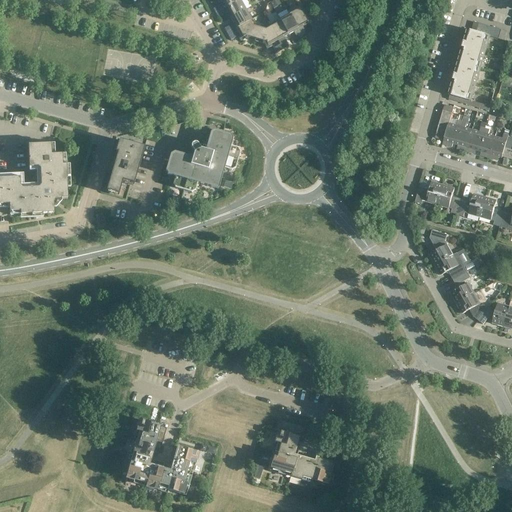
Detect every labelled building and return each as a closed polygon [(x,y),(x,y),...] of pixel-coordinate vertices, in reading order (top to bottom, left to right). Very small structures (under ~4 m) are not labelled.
[(240,0),(239,0),(219,0),(223,6),(219,8),(217,6),(212,8),(215,13),(240,0)] [(245,10),(240,0),(215,13),(218,19),(223,16),(223,15),(227,13),(230,18),(245,10)] [(278,0),(274,0),(270,3),(273,8),(281,4),(278,0)] [(308,24),(299,7),(288,13),(289,14),(303,39),(308,36),(307,33),(305,31),(302,32),(300,28),(308,24)] [(251,20),(245,10),(230,18),(234,26),(230,28),(228,26),(223,28),(226,34),(231,31),(235,28),(249,21),(251,20)] [(303,39),(289,14),(279,20),(288,35),(295,31),(297,35),(295,36),(298,42),(303,39)] [(288,35),(279,20),(269,25),(270,27),(278,41),(280,45),(283,50),(288,47),(285,42),(283,43),(281,39),(288,35)] [(252,26),(249,21),(235,28),(239,35),(237,37),(240,42),(244,40),(243,38),(245,37),(255,40),(258,28),(252,26)] [(474,22),(471,31),(471,32),(487,36),(490,27),(474,22)] [(278,41),(270,27),(265,30),(258,28),(255,40),(265,43),(266,44),(264,45),(266,50),(272,47),(271,45),(278,41)] [(506,32),(490,27),(487,36),(490,37),(504,41),(506,32)] [(471,31),(467,30),(464,42),(461,41),(461,42),(460,47),(459,47),(462,48),(464,43),(469,44),(468,48),(467,51),(466,51),(465,52),(461,51),(458,63),(477,68),(478,63),(482,64),(488,42),(485,41),(486,36),(489,37),(490,37),(487,36),(471,32),(471,31)] [(477,68),(458,63),(454,74),(452,73),(452,74),(451,79),(450,79),(453,80),(455,75),(460,76),(458,83),(456,83),(456,84),(452,83),(448,95),(450,95),(455,97),(460,98),(465,99),(470,101),(471,101),(468,100),(469,95),(473,96),(479,74),(475,73),(477,68)] [(444,140),(449,124),(451,119),(454,108),(445,105),(440,122),(435,138),(444,140)] [(462,122),(451,119),(449,124),(444,140),(443,145),(452,147),(453,143),(456,144),(462,122)] [(466,124),(462,122),(456,144),(458,145),(457,149),(466,152),(472,131),(465,129),(466,124)] [(479,133),(472,131),(466,152),(475,154),(476,150),(479,151),(485,129),(481,128),(479,133)] [(490,130),(485,129),(479,151),(482,152),(480,156),(489,158),(495,138),(488,136),(490,130)] [(170,155),(165,171),(166,171),(167,174),(167,175),(175,177),(173,185),(175,188),(191,193),(191,192),(194,191),(195,191),(197,183),(218,189),(224,168),(231,171),(232,170),(235,168),(237,161),(240,152),(239,152),(237,149),(238,148),(230,146),(233,139),(232,139),(230,136),(230,135),(222,133),(214,130),(214,131),(210,133),(210,132),(207,141),(209,143),(203,146),(202,150),(200,149),(198,146),(197,145),(197,144),(196,143),(195,143),(194,143),(193,143),(192,143),(191,144),(191,145),(190,145),(190,146),(190,147),(191,148),(193,153),(193,155),(189,154),(184,157),(182,155),(174,153),(173,153),(170,155)] [(502,140),(495,138),(489,158),(498,161),(499,157),(502,157),(505,148),(509,136),(504,134),(502,140)] [(107,189),(119,193),(123,179),(134,183),(144,148),(120,141),(107,189)] [(28,145),(29,168),(29,171),(34,171),(36,173),(37,184),(23,185),(23,174),(0,175),(0,204),(5,205),(9,208),(9,215),(53,213),(53,207),(60,199),(67,198),(65,155),(56,155),(50,150),(50,145),(28,145)] [(511,149),(505,148),(502,157),(505,158),(508,159),(511,160),(511,149)] [(429,190),(419,188),(415,203),(422,205),(423,201),(437,205),(443,186),(431,182),(429,190)] [(454,189),(443,186),(437,205),(452,210),(451,213),(457,215),(462,200),(452,197),(454,189)] [(471,203),(462,200),(457,215),(464,217),(465,213),(480,218),(485,198),(474,195),(471,203)] [(497,201),(485,198),(480,218),(494,222),(493,225),(500,227),(504,212),(494,209),(497,201)] [(511,214),(504,212),(500,227),(511,230),(511,214)] [(106,224),(103,214),(96,215),(98,226),(106,224)] [(419,225),(417,232),(424,234),(426,227),(419,225)] [(429,255),(435,265),(453,255),(445,242),(447,235),(432,231),(430,238),(437,251),(429,255)] [(460,269),(453,255),(435,265),(441,276),(448,272),(453,281),(467,273),(464,267),(460,269)] [(467,273),(453,281),(456,286),(467,281),(470,279),(467,273)] [(456,304),(474,294),(469,283),(451,293),(456,304)] [(481,307),(474,294),(456,304),(462,314),(470,310),(473,317),(478,321),(488,309),(483,304),(481,307)] [(509,307),(498,304),(493,324),(504,327),(509,307)] [(488,309),(478,321),(483,325),(493,313),(488,309)] [(127,441),(133,442),(130,453),(133,454),(125,482),(167,494),(168,491),(186,496),(198,454),(176,447),(170,471),(162,469),(163,466),(153,463),(152,466),(149,466),(154,448),(160,450),(166,428),(133,419),(127,441)] [(277,432),(299,438),(305,440),(308,428),(278,420),(274,431),(277,432)] [(299,438),(277,432),(271,453),(274,454),(269,471),(312,484),(312,481),(330,486),(337,464),(318,459),(318,458),(315,457),(314,461),(304,458),(304,456),(303,454),(298,452),(297,456),(294,455),(296,448),(299,438)]
